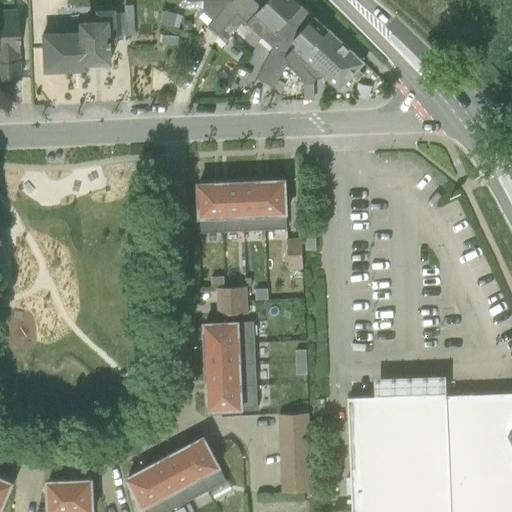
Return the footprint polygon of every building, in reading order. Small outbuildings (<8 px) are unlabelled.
[(213,21),(232,0),(186,0),(186,1),(190,3),(203,2),(204,13),(213,21)] [(252,0),(232,0),(213,21),(208,26),(219,36),(217,38),(224,45),(231,37),(230,36),(236,28),(237,29),(241,25),(244,28),(247,24),(246,23),(261,7),(252,0)] [(295,39),(314,17),(295,0),(268,0),(261,7),(246,23),(247,24),(267,42),(273,47),(285,57),(296,44),(299,42),(295,39)] [(0,82),(21,81),(16,9),(0,10),(0,82)] [(314,79),(321,72),(344,45),(314,17),(295,39),(299,42),(295,49),(299,53),(291,64),(289,64),(291,65),(291,64),(294,67),(297,64),(307,73),(305,75),(306,75),(303,79),(303,85),(314,84),(314,79)] [(89,69),(112,68),(112,48),(116,48),(115,22),(80,24),(81,33),(39,35),(41,76),(90,74),(89,69)] [(358,70),(364,64),(344,45),(321,72),(339,89),(351,77),(357,82),(363,76),(358,70)] [(288,60),(285,57),(273,47),(257,78),(255,81),(273,90),(288,60)] [(255,81),(257,78),(241,69),(234,81),(251,90),(255,81)] [(277,215),(286,214),(285,182),(264,183),(265,241),(281,240),(281,228),(277,228),(277,215)] [(207,244),(222,243),(220,183),(199,184),(200,217),(210,217),(210,231),(206,231),(207,244)] [(233,217),(243,216),(242,183),(220,183),(222,243),(234,242),(233,217)] [(254,241),(265,241),(264,183),(242,183),(243,216),(253,215),(254,241)] [(288,239),(289,269),(303,269),(302,239),(288,239)] [(218,315),(248,314),(247,288),(217,289),(218,315)] [(254,344),(253,322),(205,325),(206,346),(254,344)] [(255,366),(254,344),(206,346),(206,368),(255,366)] [(256,387),(255,366),(206,368),(207,389),(256,387)] [(511,393),(446,395),(445,376),(374,378),(375,398),(349,399),(352,511),(511,511),(511,432),(511,393)] [(257,409),(256,387),(207,389),(208,410),(257,409)] [(282,493),(311,492),(309,414),(279,415),(282,493)] [(211,472),(219,467),(203,438),(184,448),(212,501),(226,493),(220,483),(217,484),(211,472)] [(213,511),(217,510),(212,501),(184,448),(165,458),(182,489),(190,485),(205,511),(213,511)] [(182,511),(173,494),(182,489),(165,458),(146,468),(170,511),(182,511)] [(170,511),(146,468),(127,478),(143,510),(152,505),(155,511),(170,511)] [(0,511),(12,484),(0,478),(0,511)] [(92,511),(91,480),(69,481),(70,511),(92,511)] [(70,511),(69,481),(47,482),(48,511),(70,511)]
